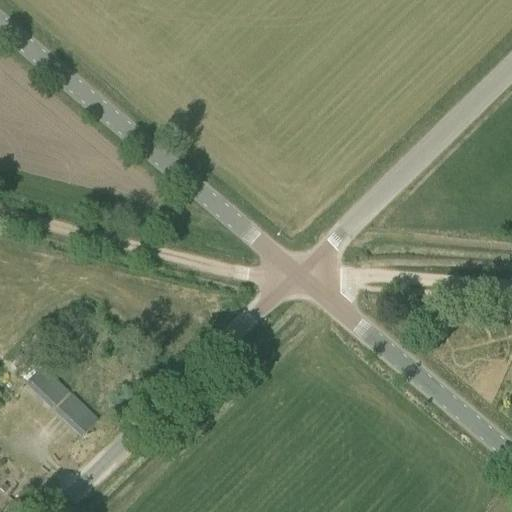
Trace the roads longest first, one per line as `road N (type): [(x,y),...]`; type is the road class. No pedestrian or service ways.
road 1 (unclassified): [(296,275),(0,25)]
road 2 (unclassified): [(55,511),(296,275)]
road 3 (track): [(296,275),(233,273),(0,214)]
road 4 (unclassified): [(296,275),(511,66)]
road 5 (unclassified): [(511,456),(296,275)]
road 6 (track): [(296,275),(511,288)]
